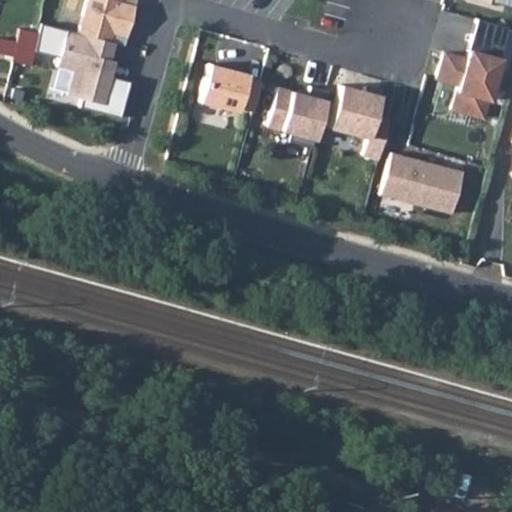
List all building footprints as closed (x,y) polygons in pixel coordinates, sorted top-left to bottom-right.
[(86,0),(78,31),(110,40),(112,31),(126,35),(135,2),(126,0),(86,0)] [(505,26),(474,17),(467,41),(477,44),(473,61),(463,58),(441,52),(434,79),(455,85),(448,109),(478,118),(505,26)] [(105,74),(114,41),(110,40),(78,31),(67,28),(56,65),(73,69),(66,94),(81,98),(78,106),(119,117),(129,80),(105,74)] [(477,44),(467,41),(463,58),(473,61),(477,44)] [(237,108),(251,112),(259,81),(245,77),(246,73),(207,62),(197,101),(236,112),(237,108)] [(361,156),(375,160),(386,121),(371,117),(378,91),(363,87),(362,91),(337,85),(326,128),(365,139),(361,156)] [(286,142),(310,148),(325,91),(308,86),(305,96),(275,88),(265,126),(288,133),(286,142)] [(387,155),(376,197),(446,217),(457,174),(387,155)]
